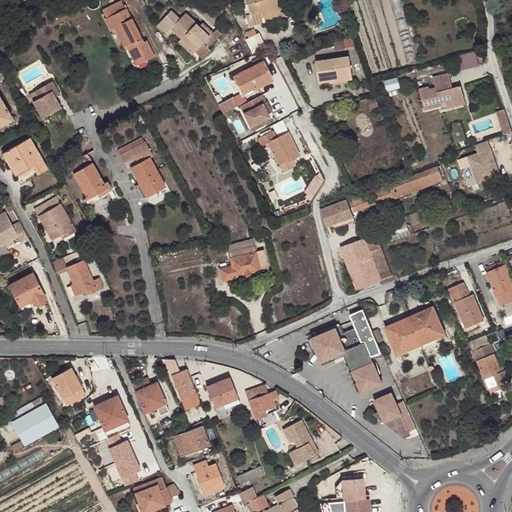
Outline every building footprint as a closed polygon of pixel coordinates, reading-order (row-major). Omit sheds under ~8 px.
[(264,19),(281,15),(285,13),(286,17),(294,16),(289,0),(247,0),(252,16),(262,13),(264,19)] [(131,48),(137,61),(145,57),(147,61),(157,57),(149,40),(145,41),(128,7),(107,18),(112,30),(116,28),(127,50),(131,48)] [(172,30),(183,41),(197,53),(214,34),(203,24),(200,27),(187,14),(181,20),(172,12),(159,26),(168,34),(172,30)] [(416,58),(412,33),(405,34),(408,59),(416,58)] [(197,53),(183,41),(180,44),(195,56),(197,53)] [(456,55),(460,70),(480,65),(477,50),(456,55)] [(353,78),(350,57),(317,62),(319,83),(353,78)] [(273,79),(265,63),(235,78),(245,94),(273,79)] [(446,104),(464,98),(461,86),(454,88),(449,73),(433,78),(436,87),(430,89),(429,87),(419,89),(425,111),(441,106),(441,105),(439,98),(444,97),(446,104)] [(35,93),(39,100),(34,103),(43,119),(62,108),(56,98),(53,92),(57,89),(53,82),(35,93)] [(264,95),(242,107),(253,128),(275,116),(264,95)] [(0,126),(13,119),(0,97),(0,126)] [(466,105),(464,98),(446,104),(448,109),(466,105)] [(504,134),(511,131),(504,108),(495,111),(504,134)] [(301,156),(289,133),(278,138),(275,131),(260,139),(264,146),(269,144),(284,172),(297,166),(294,159),(301,156)] [(3,154),(16,177),(33,167),(38,175),(48,170),(30,138),(3,154)] [(487,140),(475,144),(478,152),(468,156),(477,183),(500,175),(487,140)] [(146,142),(131,150),(136,158),(139,164),(131,167),(147,197),(166,187),(150,158),(154,156),(146,142)] [(136,158),(131,150),(119,156),(124,163),(136,158)] [(88,154),(68,165),(88,197),(85,199),(86,201),(88,201),(90,201),(91,202),(94,202),(100,198),(100,196),(112,189),(108,182),(105,183),(88,154)] [(454,161),(442,165),(447,179),(459,175),(454,161)] [(395,198),(447,179),(442,165),(370,192),(375,204),(395,196),(395,198)] [(33,167),(16,177),(21,185),(38,175),(33,167)] [(352,212),(375,204),(370,192),(348,201),(352,212)] [(35,209),(53,241),(62,236),(63,239),(77,232),(58,197),(35,209)] [(322,210),(328,226),(354,217),(352,212),(348,201),(322,210)] [(13,226),(6,213),(0,215),(0,247),(5,244),(18,237),(21,243),(29,239),(20,223),(13,226)] [(377,236),(367,239),(342,248),(358,291),(383,281),(382,279),(391,276),(377,236)] [(257,253),(253,240),(228,246),(232,267),(221,270),(223,282),(236,280),(235,278),(243,277),(245,278),(250,278),(252,276),(253,274),(268,271),(264,252),(257,253)] [(73,285),(78,296),(84,293),(85,296),(104,288),(100,278),(94,280),(85,260),(66,268),(73,284),(73,285)] [(511,278),(505,261),(486,269),(497,296),(505,293),(509,300),(511,299),(511,278)] [(33,274),(10,285),(22,307),(33,301),(35,306),(46,299),(33,274)] [(450,290),(465,326),(475,322),(476,324),(484,322),(474,295),(470,297),(465,284),(450,290)] [(448,304),(443,293),(431,297),(434,303),(438,302),(441,307),(448,304)] [(434,308),(409,318),(418,338),(432,332),(434,337),(445,333),(434,308)] [(373,333),(363,310),(351,315),(356,327),(358,331),(363,343),(365,343),(372,357),(382,353),(378,343),(373,333)] [(418,338),(409,318),(386,328),(396,352),(406,348),(405,343),(418,338)] [(321,335),(309,340),(315,354),(318,352),(323,365),(334,361),(332,357),(345,352),(361,391),(382,383),(372,357),(365,343),(363,343),(358,331),(355,332),(354,329),(344,332),(342,326),(328,332),(321,335)] [(373,333),(378,343),(383,341),(379,330),(373,333)] [(432,332),(418,338),(420,343),(434,337),(432,332)] [(492,344),(502,340),(498,332),(471,342),(490,389),(504,384),(510,381),(506,370),(503,371),(492,344)] [(446,336),(445,333),(434,337),(420,343),(422,346),(446,336)] [(420,343),(418,338),(405,343),(406,348),(420,343)] [(406,348),(396,352),(398,356),(422,346),(420,343),(406,348)] [(332,357),(334,361),(346,355),(345,352),(332,357)] [(175,359),(165,359),(182,398),(197,392),(186,369),(180,371),(175,359)] [(86,395),(72,367),(52,377),(67,405),(86,395)] [(224,405),(239,399),(230,376),(207,386),(221,419),(229,416),(226,409),(224,405)] [(136,391),(145,411),(150,409),(165,403),(156,382),(151,384),(148,377),(133,384),(136,391)] [(506,388),(504,384),(490,389),(492,394),(506,388)] [(269,393),(266,385),(247,392),(256,419),(268,415),(267,413),(269,412),(270,410),(269,408),(275,406),(273,398),(279,396),(277,390),(269,393)] [(379,411),(396,404),(391,392),(374,400),(379,411)] [(128,420),(130,424),(136,422),(127,398),(120,400),(118,395),(94,406),(104,430),(112,427),(128,420)] [(241,403),(239,399),(224,405),(226,409),(241,403)] [(405,405),(403,401),(396,404),(379,411),(384,422),(392,429),(395,426),(404,433),(416,428),(405,405)] [(46,403),(27,413),(12,422),(22,439),(25,446),(59,427),(46,403)] [(169,411),(165,403),(150,409),(152,414),(158,411),(160,415),(169,411)] [(12,422),(27,413),(23,408),(9,416),(12,422)] [(384,422),(379,411),(374,414),(384,422)] [(113,431),(130,424),(128,420),(112,427),(113,431)] [(308,444),(312,442),(302,421),(283,430),(289,444),(294,442),(297,449),(288,454),(294,466),(318,455),(313,445),(309,447),(308,444)] [(211,445),(203,426),(173,437),(181,457),(211,445)] [(143,437),(135,441),(138,448),(146,444),(143,437)] [(140,479),(136,469),(141,467),(128,438),(108,447),(125,486),(140,479)] [(14,452),(25,446),(22,439),(10,446),(14,452)] [(146,444),(138,448),(140,453),(148,449),(146,444)] [(225,486),(216,464),(208,466),(206,461),(193,465),(205,494),(225,486)] [(264,474),(261,466),(237,477),(241,485),(264,474)] [(363,475),(343,477),(345,511),(370,511),(370,495),(364,496),(363,475)] [(169,497),(161,477),(133,489),(141,508),(169,497)] [(289,500),(293,498),(294,498),(290,489),(276,496),(279,504),(266,510),(267,511),(299,511),(298,510),(295,511),(289,500)] [(263,494),(249,501),(255,511),(269,505),(263,494)] [(298,510),(293,498),(289,500),(295,511),(298,510)]
